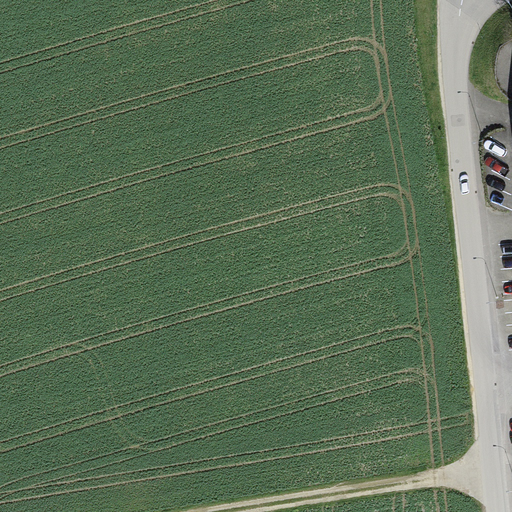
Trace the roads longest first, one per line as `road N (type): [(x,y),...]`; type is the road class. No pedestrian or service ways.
road 1 (residential): [(498,511),(458,218),(450,32),(460,0)]
road 2 (track): [(235,511),(492,467)]
